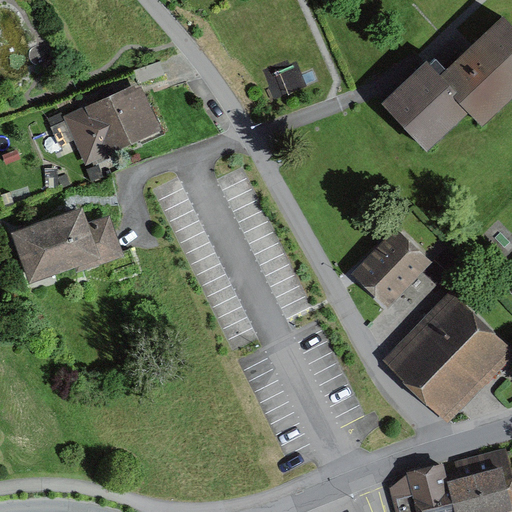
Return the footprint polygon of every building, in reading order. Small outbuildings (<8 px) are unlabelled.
[(476,127),(511,94),(511,36),(501,24),(440,79),(426,63),(377,107),(421,156),(466,115),(476,127)] [(162,66),(140,73),(144,85),(166,78),(162,66)] [(85,165),(158,134),(138,87),(65,119),(85,165)] [(79,213),(8,240),(27,291),(122,256),(108,220),(85,229),(79,213)] [(384,297),(420,260),(397,239),(362,276),(384,297)] [(479,379),(504,353),(451,302),(394,361),(447,411),(478,379),(479,379)] [(511,511),(511,483),(501,447),(402,472),(387,488),(394,511),(511,511)]
